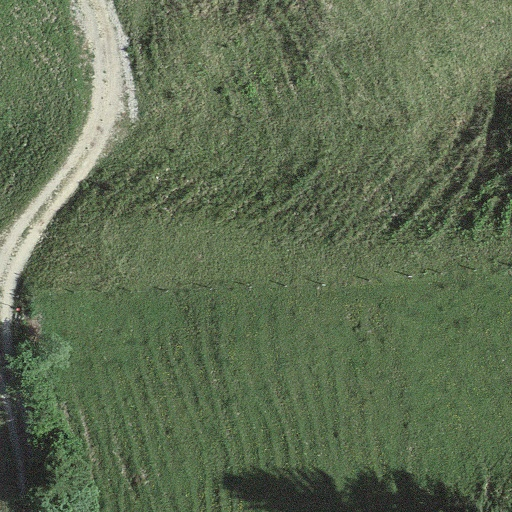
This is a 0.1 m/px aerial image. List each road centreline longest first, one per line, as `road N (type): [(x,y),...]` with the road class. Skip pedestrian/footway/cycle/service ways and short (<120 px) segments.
road 1 (track): [(111,0),(110,112),(52,184),(0,284)]
road 2 (track): [(0,319),(22,429),(17,511)]
